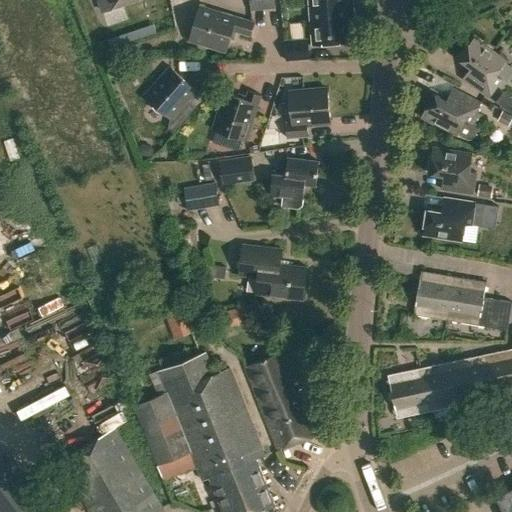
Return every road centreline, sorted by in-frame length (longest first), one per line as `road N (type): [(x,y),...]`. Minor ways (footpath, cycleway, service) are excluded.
road 1 (tertiary): [(354,447),(386,67)]
road 2 (residential): [(386,67),(216,69)]
